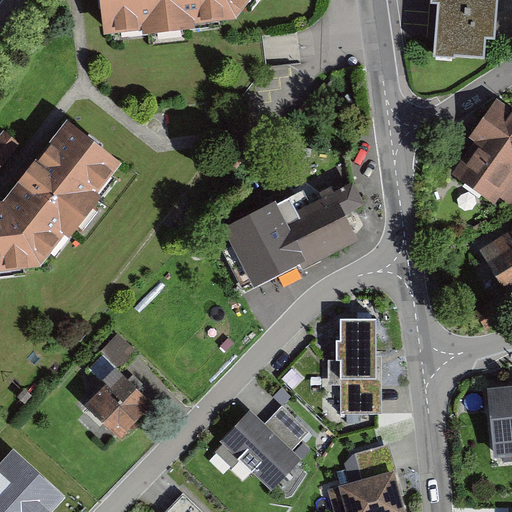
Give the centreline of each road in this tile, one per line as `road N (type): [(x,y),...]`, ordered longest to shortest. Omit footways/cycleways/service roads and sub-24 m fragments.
road 1 (residential): [(115,511),(306,308),(359,276),(410,267)]
road 2 (residential): [(423,363),(439,511)]
road 3 (residential): [(390,127),(410,267)]
road 4 (residential): [(511,70),(441,116),(390,127)]
road 5 (residential): [(373,0),(390,127)]
